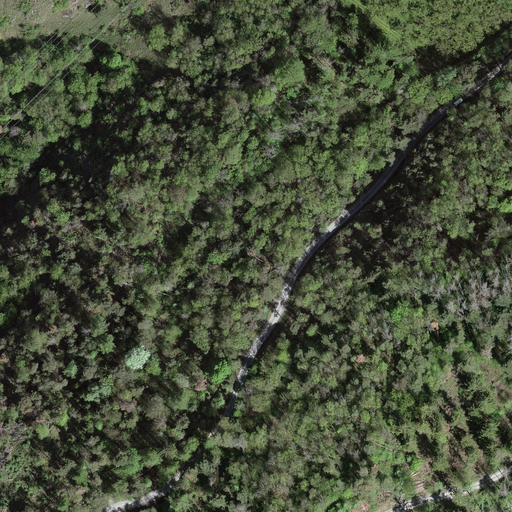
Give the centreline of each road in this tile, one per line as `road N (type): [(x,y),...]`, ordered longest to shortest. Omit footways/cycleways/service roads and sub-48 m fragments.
road 1 (track): [(511,57),(421,130),(389,174),(307,253),(226,417),(193,461),(168,489),(107,511)]
road 2 (track): [(395,511),(511,466)]
